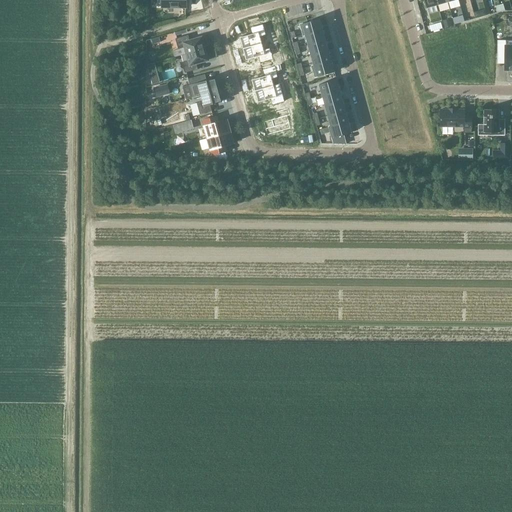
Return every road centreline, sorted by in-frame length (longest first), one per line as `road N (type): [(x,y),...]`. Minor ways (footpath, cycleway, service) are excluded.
road 1 (residential): [(338,0),(370,152),(253,150),(217,21)]
road 2 (residential): [(402,0),(428,85),(511,90)]
